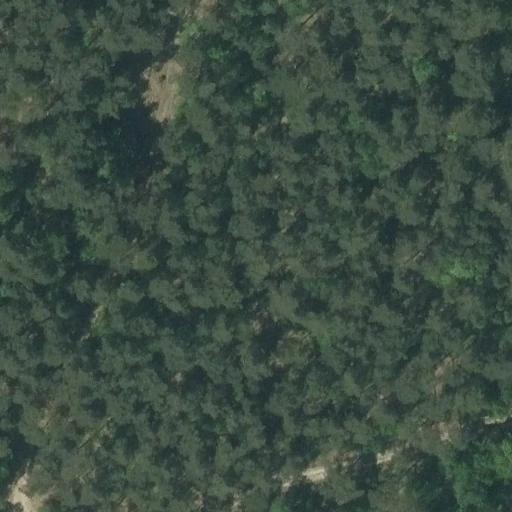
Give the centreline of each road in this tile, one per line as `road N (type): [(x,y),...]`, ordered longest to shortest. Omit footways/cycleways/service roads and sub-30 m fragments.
road 1 (track): [(178,0),(158,145),(127,243),(34,414),(20,460),(27,511)]
road 2 (track): [(487,511),(504,0)]
road 3 (track): [(278,0),(266,511)]
road 4 (track): [(193,511),(511,420)]
road 5 (track): [(0,83),(113,0)]
